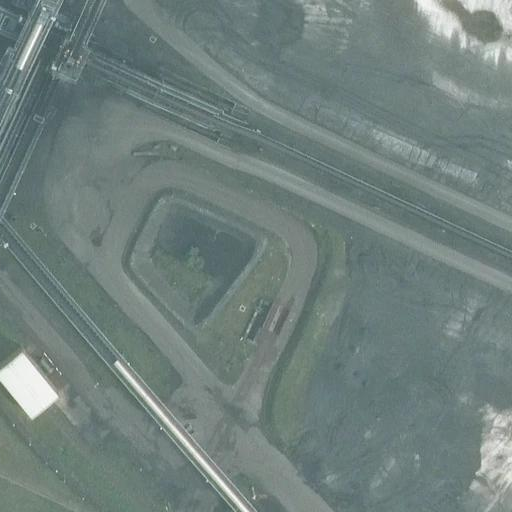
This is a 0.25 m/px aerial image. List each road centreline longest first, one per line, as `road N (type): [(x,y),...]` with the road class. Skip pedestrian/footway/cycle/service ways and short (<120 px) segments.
road 1 (track): [(0,299),(145,467),(175,478),(511,361)]
road 2 (unknown): [(91,286),(125,200),(140,188),(176,184),(291,240),(300,278),(236,461)]
road 3 (unknown): [(91,286),(236,461)]
